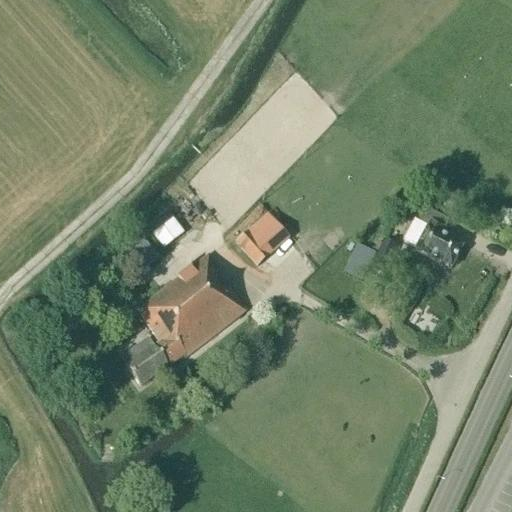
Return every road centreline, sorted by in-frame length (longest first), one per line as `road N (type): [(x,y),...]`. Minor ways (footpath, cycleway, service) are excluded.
road 1 (track): [(249,26),(163,147),(0,313)]
road 2 (unclassified): [(511,287),(410,511)]
road 3 (primary): [(440,511),(511,359)]
